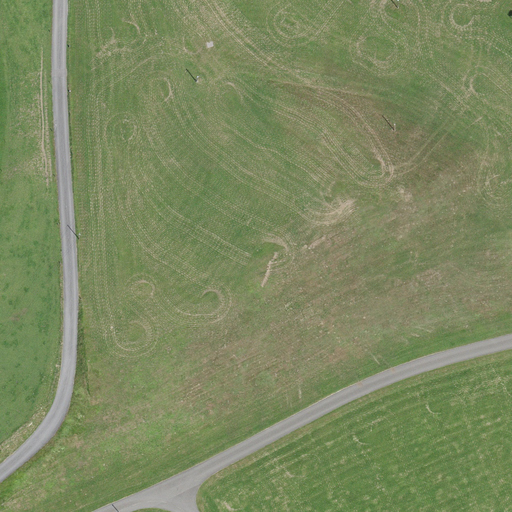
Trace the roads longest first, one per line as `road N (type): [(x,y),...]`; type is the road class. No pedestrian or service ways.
road 1 (unclassified): [(59,0),(71,357),(50,424),(0,473)]
road 2 (unclassified): [(113,511),(382,378),(511,342)]
